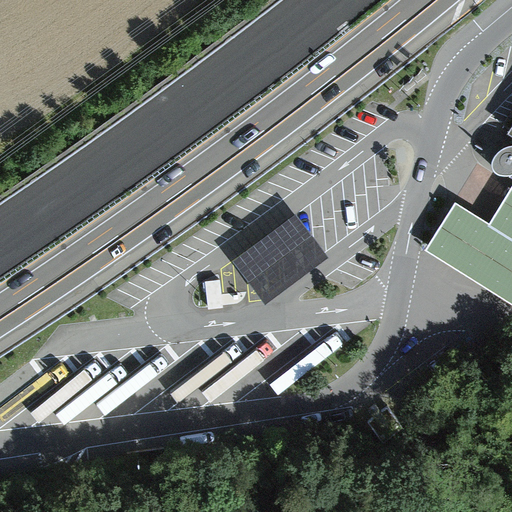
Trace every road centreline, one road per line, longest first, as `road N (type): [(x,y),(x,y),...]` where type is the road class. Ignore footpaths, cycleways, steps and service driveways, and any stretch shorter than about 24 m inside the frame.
road 1 (motorway): [(0,314),(179,192),(429,0)]
road 2 (motorway): [(338,0),(0,246)]
